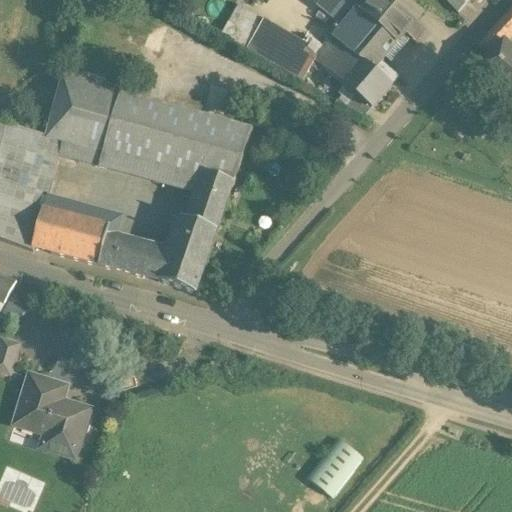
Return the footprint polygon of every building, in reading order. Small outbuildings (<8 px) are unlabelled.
[(264,31),(260,29),(247,52),(303,83),(313,70),(317,74),(321,69),(332,78),(345,64),(357,74),(363,66),(385,84),(392,75),(379,64),(414,25),(382,0),(376,0),(369,9),(363,17),(356,12),(342,28),(324,51),(317,60),(306,54),(264,31)] [(357,0),(339,0),(326,17),(342,28),(356,12),(363,17),(369,9),(357,0)] [(468,4),(463,0),(442,0),(443,0),(458,17),(468,4)] [(511,51),(505,46),(511,38),(511,11),(477,50),(489,59),(476,72),(511,104),(511,103),(511,51)] [(249,13),(230,43),(247,52),(260,29),(264,31),(267,24),(249,13)] [(324,51),(314,44),(306,54),(317,60),(324,51)] [(357,74),(345,64),(332,78),(345,88),(357,74)] [(385,84),(363,66),(357,74),(345,88),(356,97),(372,111),(373,111),(390,89),(385,84)] [(120,95),(62,78),(45,139),(62,143),(62,145),(103,156),(120,95)] [(251,132),(120,95),(103,156),(203,183),(206,175),(233,184),(251,132)] [(372,111),(356,97),(346,109),(366,120),(372,111)] [(45,139),(11,130),(15,117),(3,114),(0,123),(0,241),(32,252),(33,250),(44,210),(62,145),(62,143),(45,139)] [(233,184),(206,175),(203,183),(200,193),(227,201),(233,184)] [(200,193),(193,211),(185,209),(168,257),(159,284),(194,296),(227,201),(200,193)] [(99,219),(72,211),(71,217),(44,210),(33,250),(159,284),(168,257),(106,241),(110,228),(97,224),(99,219)] [(0,312),(16,286),(0,280),(0,312)] [(18,349),(1,343),(0,345),(0,375),(9,378),(18,349)] [(90,412),(45,398),(49,384),(28,377),(12,429),(79,449),(90,412)] [(338,438),(306,478),(333,500),(365,460),(338,438)]
